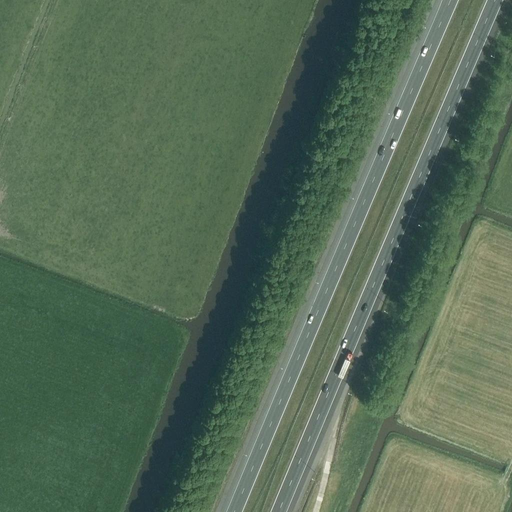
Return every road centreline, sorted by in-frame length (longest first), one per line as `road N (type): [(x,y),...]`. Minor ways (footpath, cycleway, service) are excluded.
road 1 (motorway): [(451,0),(233,511)]
road 2 (motorway): [(278,511),(494,0)]
